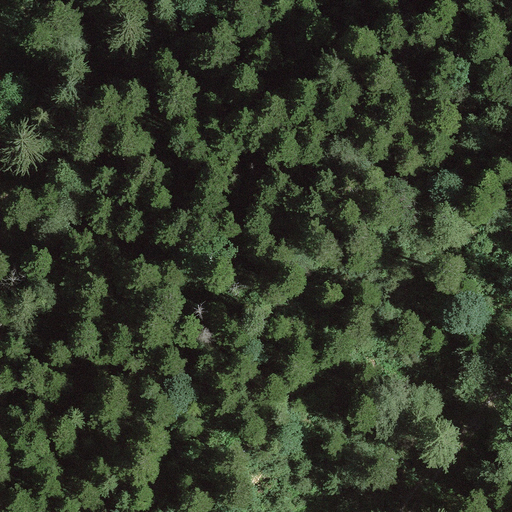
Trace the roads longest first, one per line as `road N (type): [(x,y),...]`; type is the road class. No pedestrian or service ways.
road 1 (track): [(0,210),(33,162),(231,0)]
road 2 (track): [(402,511),(511,395)]
